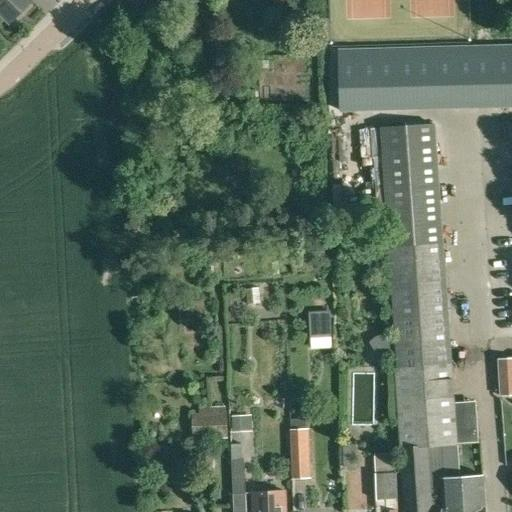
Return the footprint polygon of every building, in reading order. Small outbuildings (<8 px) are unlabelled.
[(0,0),(0,11),(5,17),(10,21),(31,2),(29,0),(0,0)] [(329,68),(330,79),(355,79),(355,68),(329,68)] [(488,144),(486,121),(464,122),(465,134),(476,133),(477,144),(488,144)] [(384,215),(387,249),(389,285),(395,369),(405,511),(485,511),(485,507),(482,475),(443,477),(443,466),(458,464),(456,444),(450,364),(444,280),(441,245),(434,123),(379,127),(384,215)] [(309,309),(310,332),(329,332),(328,308),(309,309)] [(511,381),(511,357),(498,358),(500,382),(511,381)] [(197,456),(210,456),(209,439),(228,438),(226,413),(192,415),(193,440),(195,440),(197,456)] [(307,430),(290,430),(292,478),(308,478),(307,430)] [(357,470),(357,444),(343,444),(343,470),(357,470)] [(397,499),(396,473),(395,453),(374,454),(376,500),(397,499)] [(233,494),(246,494),(244,459),(231,460),(233,494)] [(252,511),(285,511),(285,491),(252,492),(252,511)]
